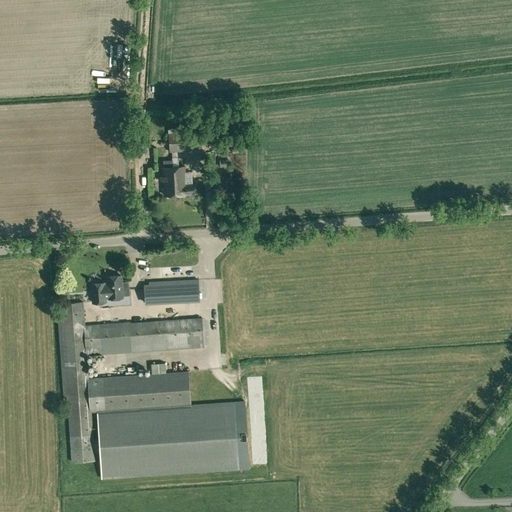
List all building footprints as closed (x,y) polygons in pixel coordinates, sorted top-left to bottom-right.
[(168,132),(169,152),(200,149),(199,131),(168,132)] [(195,182),(186,183),(185,166),(163,167),(164,195),(186,194),(196,194),(195,182)] [(108,298),(122,297),(121,275),(107,276),(107,284),(104,284),(104,282),(91,283),(93,302),(106,301),(105,297),(108,297),(108,298)] [(198,279),(148,281),(150,303),(200,301),(198,279)] [(84,325),(83,301),(60,303),(69,436),(71,461),(94,460),(91,411),(97,411),(101,479),(239,469),(235,401),(190,404),(189,372),(102,377),(88,378),(87,355),(101,354),(204,346),(202,317),(130,322),(130,321),(84,325)] [(149,360),(149,371),(164,370),(164,360),(149,360)]
